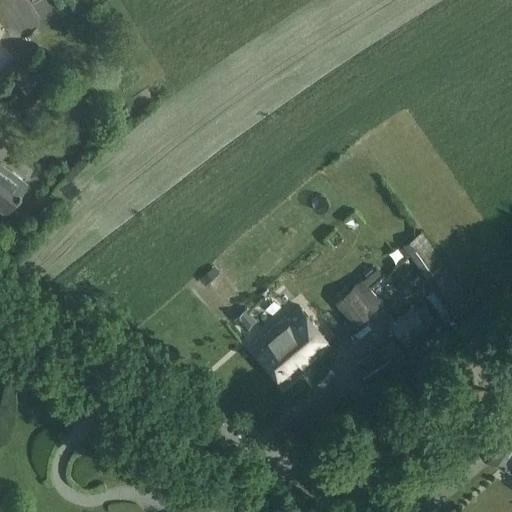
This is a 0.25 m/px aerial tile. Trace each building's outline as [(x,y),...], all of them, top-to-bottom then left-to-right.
[(0,63),(9,56),(0,45),(0,63)] [(62,88),(48,72),(16,99),(30,115),(62,88)] [(0,163),(0,208),(6,213),(27,183),(0,163)] [(422,233),(403,245),(426,279),(454,319),(471,305),(444,266),(422,233)] [(211,267),(199,277),(203,283),(215,273),(211,267)] [(357,327),(383,304),(362,279),(336,302),(357,327)] [(402,342),(435,320),(424,304),(391,326),(402,342)] [(300,307),(253,346),(259,353),(269,365),(285,384),(323,353),(332,346),(316,326),(300,307)] [(252,324),(242,312),(234,319),(245,330),(252,324)] [(422,334),(418,337),(421,343),(426,340),(422,334)] [(398,367),(397,366),(407,359),(393,340),(384,346),(383,346),(356,363),(370,385),(398,367)] [(511,431),(497,421),(477,448),(497,462),(511,440),(511,431)]
